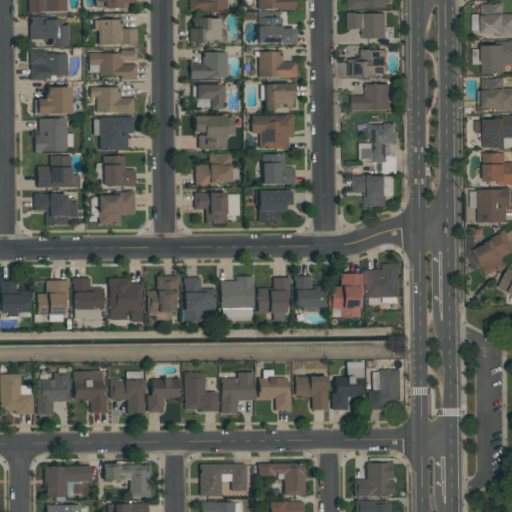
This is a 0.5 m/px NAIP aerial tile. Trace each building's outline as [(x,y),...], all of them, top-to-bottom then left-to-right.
[(64,0),(26,0),(27,12),(65,12),(64,0)] [(224,0),(186,0),(187,11),(225,10),(224,0)] [(293,9),(293,0),(255,0),(256,10),(293,9)] [(385,9),(384,0),(346,0),(347,9),(385,9)] [(511,14),(502,14),(502,4),(480,4),(479,35),(511,35),(511,14)] [(346,29),(361,29),(362,39),(384,39),(384,13),(345,14),(346,29)] [(66,47),(66,26),(59,25),(59,19),(28,18),(28,39),(49,39),(49,46),(66,47)] [(223,42),(223,18),(189,18),(189,42),(223,42)] [(135,29),(119,29),(119,20),(93,20),(93,32),(97,32),(97,46),(135,45),(135,29)] [(511,63),(511,40),(501,41),(501,47),(471,47),(472,65),(480,65),(481,74),(503,74),(502,64),(511,63)] [(27,49),(28,79),(66,78),(65,54),(45,54),(44,49),(27,49)] [(385,76),(385,50),(359,50),(360,59),(347,60),(348,77),(385,76)] [(87,52),(87,75),(119,74),(119,80),(135,80),(134,63),(135,63),(135,51),(87,52)] [(225,77),(225,52),(201,52),(201,63),(188,64),(188,79),(225,77)] [(294,62),(281,63),(280,52),(256,52),(257,78),(294,77),(294,62)] [(263,109),(293,109),(292,83),(262,84),(263,109)] [(222,84),(194,85),(195,100),(207,100),(207,110),(223,110),(222,84)] [(351,111),(388,110),(387,84),(364,84),(364,96),(350,96),(351,111)] [(69,87),(44,88),(44,99),(34,99),(35,115),(69,114),(69,87)] [(132,98),(117,98),(117,87),(88,87),(88,97),(94,96),(95,114),(132,113),(132,98)] [(257,149),(286,149),(286,138),(292,138),(291,115),(249,116),(249,133),(257,133),(257,149)] [(226,149),(225,136),(233,135),(233,116),(192,116),(192,134),(196,134),(196,150),(226,149)] [(126,150),(126,133),(132,133),(131,117),(91,118),(92,136),(98,135),(98,151),(126,150)] [(481,149),(503,148),(503,138),(511,137),(511,117),(474,118),(474,133),(481,132),(481,149)] [(34,151),(71,151),(71,134),(65,134),(65,119),(34,118),(34,151)] [(359,162),(385,161),(385,144),(396,144),(395,124),(370,125),(371,144),(358,144),(359,162)] [(229,154),(207,153),(206,164),(193,164),(193,186),(217,186),(218,182),(229,182),(229,154)] [(511,184),(511,162),(503,163),(504,153),(482,153),(481,183),(511,184)] [(282,154),(260,154),(261,185),(293,184),(292,168),(283,168),(282,154)] [(35,188),(78,188),(78,175),(69,175),(69,156),(48,156),(48,166),(35,167),(35,188)] [(101,186),(133,186),(133,170),(123,170),(123,156),(100,156),(100,164),(94,165),(94,179),(101,179),(101,186)] [(383,176),(351,176),(351,193),(362,193),(362,207),(384,207),(383,176)] [(256,223),(277,223),(276,212),(283,211),(283,205),(291,205),(291,190),(256,191),(256,223)] [(237,193),(192,193),(192,208),(203,209),(203,223),(225,224),(225,215),(237,215),(237,193)] [(74,200),(65,200),(65,194),(32,195),(32,212),(43,211),(44,226),(66,226),(65,218),(75,218),(74,200)] [(96,195),(96,225),(119,225),(119,215),(132,214),(132,194),(96,195)] [(484,276),(504,268),(500,258),(511,252),(511,250),(505,234),(472,247),(484,276)] [(398,264),(381,265),(382,270),(364,270),(365,298),(382,298),(382,303),(398,303),(398,264)] [(498,290),(511,295),(511,270),(506,268),(498,290)] [(338,318),(357,317),(357,296),(361,296),(361,273),(338,274),(338,287),(329,287),(329,309),(338,309),(338,318)] [(174,276),(154,276),(154,291),(145,291),(145,318),(173,319),(174,276)] [(217,281),(218,318),(252,317),(251,276),(233,277),(234,281),(217,281)] [(293,308),(323,307),(323,286),(309,286),(309,276),(292,277),(293,308)] [(72,310),(101,309),(101,288),(88,288),(88,278),(71,278),(72,310)] [(141,284),(129,284),(129,279),(107,278),(106,320),(127,320),(127,321),(140,321),(141,284)] [(256,313),(286,313),(285,278),(270,278),(270,288),(255,289),(256,313)] [(64,280),(44,280),(43,294),(35,294),(35,315),(64,315),(64,280)] [(14,281),(0,281),(0,312),(5,312),(5,318),(28,317),(27,291),(14,291),(14,281)] [(331,410),(346,410),(346,397),(362,397),(362,362),(344,362),(345,387),(330,387),(331,410)] [(399,370),(370,371),(370,390),(366,390),(367,409),(400,408),(399,370)] [(100,371),(71,372),(72,400),(88,400),(88,413),(105,413),(104,396),(101,396),(100,371)] [(182,411),(215,411),(215,392),(203,392),(203,372),(182,372),(182,411)] [(252,401),(251,372),(234,373),(234,378),(219,378),(219,413),(235,413),(235,401),(252,401)] [(18,375),(0,374),(0,413),(31,413),(31,394),(19,394),(18,375)] [(35,416),(51,415),(50,402),(67,402),(67,375),(51,375),(51,379),(34,380),(35,416)] [(292,396),(310,396),(309,410),(326,410),(327,377),(292,376),(292,396)] [(273,411),(289,411),(289,392),(285,392),(284,377),(255,378),(256,399),(273,398),(273,411)] [(142,381),(108,380),(108,399),(125,400),(125,415),(141,415),(142,381)] [(145,413),(162,412),(161,399),(178,398),(177,381),(148,382),(149,394),(145,395),(145,413)] [(303,495),(303,463),(256,464),(256,480),(272,480),(272,474),(282,474),(282,495),(303,495)] [(364,463),(365,480),(352,480),(352,497),(394,496),(393,463),(364,463)] [(148,464),(101,465),(101,481),(127,481),(127,498),(149,497),(148,464)] [(198,497),(219,496),(219,482),(229,482),(229,490),(244,490),(244,464),(197,464),(198,497)] [(90,466),(43,467),(43,497),(74,497),(73,488),(65,489),(65,482),(90,482),(90,466)] [(388,511),(388,502),(354,501),(353,511),(388,511)] [(237,511),(238,502),(199,503),(198,511),(237,511)] [(266,511),(301,511),(301,502),(267,502),(266,511)]
